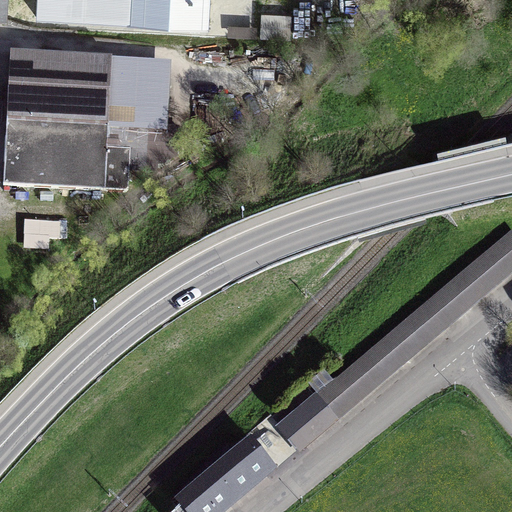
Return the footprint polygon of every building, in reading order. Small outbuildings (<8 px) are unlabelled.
[(38,0),(37,17),(205,27),(206,0),(38,0)] [(6,122),(108,127),(111,62),(10,57),(6,122)] [(108,127),(6,122),(3,186),(125,192),(128,190),(131,128),(108,127)] [(27,223),(27,237),(57,239),(58,224),(27,223)] [(511,234),(319,398),(337,419),(511,270),(511,234)] [(337,419),(319,398),(282,429),(300,450),(337,419)] [(250,446),(181,504),(188,511),(218,511),(270,469),(250,446)]
